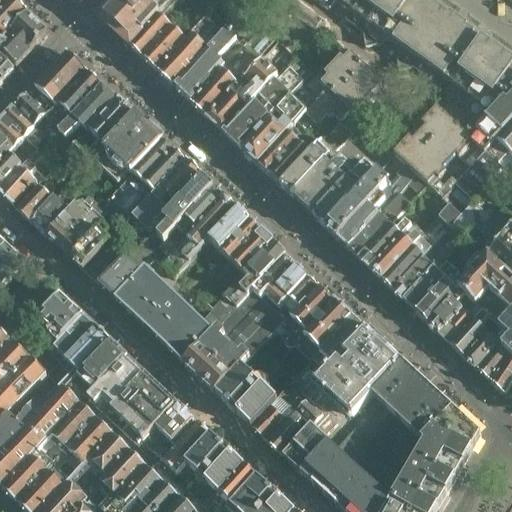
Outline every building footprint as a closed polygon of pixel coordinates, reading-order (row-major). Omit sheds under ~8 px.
[(0,0),(0,17),(13,3),(9,0),(0,0)] [(159,19),(177,0),(119,0),(100,21),(130,50),(158,18),(159,19)] [(325,23),(302,7),(294,0),(276,0),(294,16),(318,33),(326,32),(325,23)] [(364,34),(388,0),(315,0),(330,10),(337,0),(340,0),(354,10),(346,22),(364,34)] [(413,71),(446,24),(449,19),(422,0),(388,0),(364,34),(366,49),(381,47),(389,35),(405,46),(397,58),(399,73),(413,71)] [(48,38),(44,34),(13,3),(0,17),(0,53),(18,71),(48,38)] [(450,123),(497,53),(483,43),(484,41),(480,38),(477,36),(475,38),(467,32),(468,30),(451,17),(449,19),(446,24),(413,71),(414,70),(431,82),(436,75),(445,81),(448,77),(451,79),(455,82),(446,94),(447,94),(449,106),(442,115),(450,123)] [(158,76),(187,44),(159,19),(158,18),(130,50),(144,62),(158,76)] [(175,91),(212,51),(204,43),(215,32),(206,23),(190,39),(191,40),(187,44),(158,76),(174,91),(175,91)] [(208,122),(237,91),(245,82),(262,64),(279,46),(262,31),(229,67),(192,107),(191,107),(208,122)] [(192,107),(229,67),(219,57),(223,53),(225,55),(236,43),(227,35),(212,51),(175,91),(192,107)] [(486,155),(511,128),(511,64),(497,53),(450,123),(486,155)] [(373,98),(384,86),(351,55),(344,62),(341,59),(325,77),(328,80),(322,86),(328,92),(307,115),(317,124),(327,113),(340,125),(351,114),(354,117),(365,106),(368,109),(376,101),(373,98)] [(48,118),(88,76),(68,56),(28,98),(48,118)] [(15,73),(0,59),(0,79),(5,85),(15,73)] [(242,152),(291,99),(299,90),(313,76),(296,59),(282,73),(283,74),(278,80),(225,137),(225,138),(227,138),(235,147),(242,152)] [(225,137),(278,80),(262,64),(245,82),(254,90),(245,99),(237,91),(208,122),(225,137)] [(76,119),(103,90),(88,76),(48,118),(36,130),(26,141),(34,149),(69,113),(76,119)] [(74,151),(81,143),(90,134),(118,104),(103,90),(76,119),(61,134),(67,140),(65,142),(74,151)] [(48,118),(28,98),(16,111),(36,130),(48,118)] [(257,168),(258,169),(307,115),(306,115),(291,99),(242,152),(244,154),(257,168)] [(81,175),(105,151),(135,119),(118,104),(90,134),(100,144),(92,152),(81,143),(74,151),(65,160),(81,175)] [(450,123),(442,115),(437,110),(425,123),(430,127),(413,145),(409,141),(395,156),(407,167),(418,177),(429,188),(440,198),(444,201),(486,155),(450,123)] [(36,130),(16,111),(15,112),(5,123),(25,142),(26,141),(36,130)] [(281,190),(330,136),(317,124),(307,115),(258,169),(259,169),(259,170),(281,190)] [(137,194),(175,155),(164,145),(163,145),(163,144),(160,148),(157,145),(160,141),(136,120),(135,119),(105,151),(109,155),(98,166),(118,185),(129,173),(132,176),(125,183),(137,194)] [(25,142),(5,123),(0,128),(0,139),(14,153),(25,142)] [(326,231),(377,176),(365,165),(355,176),(345,166),(336,175),(331,170),(326,166),(352,136),(340,125),(330,136),(281,190),(297,205),(314,221),(326,231)] [(483,195),(488,189),(488,190),(511,164),(511,128),(486,155),(444,201),(444,202),(451,209),(462,219),(483,196),(483,195)] [(14,153),(0,139),(0,162),(3,165),(9,159),(14,153)] [(134,221),(186,166),(175,155),(137,194),(125,183),(100,209),(60,252),(73,264),(104,231),(97,224),(100,221),(101,222),(107,216),(124,232),(134,221)] [(0,191),(21,170),(9,159),(3,165),(0,167),(0,191)] [(16,212),(38,188),(30,180),(37,173),(30,166),(0,197),(16,212)] [(151,237),(170,216),(161,208),(168,199),(177,208),(203,181),(186,166),(134,221),(151,237)] [(400,197),(409,187),(418,177),(407,167),(389,186),(377,176),(326,231),(348,252),(400,197)] [(429,188),(418,177),(409,187),(420,197),(429,188)] [(186,222),(215,192),(203,181),(177,208),(170,216),(151,237),(163,248),(175,235),(186,223),(186,222)] [(32,226),(53,204),(40,192),(19,215),(32,226)] [(198,233),(226,203),(215,192),(186,222),(186,223),(175,235),(181,241),(184,238),(189,242),(197,233),(198,233)] [(47,240),(70,217),(62,209),(69,202),(62,195),(53,204),(32,226),(47,240)] [(511,222),(483,196),(462,219),(451,231),(463,242),(474,230),(497,252),(491,258),(511,278),(511,222)] [(359,263),(390,229),(398,221),(393,216),(406,202),(400,197),(348,252),(359,263)] [(382,284),(412,251),(422,240),(451,209),(444,202),(444,201),(440,198),(426,213),(433,220),(419,234),(412,238),(406,245),(401,240),(412,229),(407,224),(397,235),(390,229),(359,263),(371,273),(382,284)] [(60,252),(100,209),(94,203),(88,210),(89,211),(86,213),(81,209),(79,212),(77,209),(70,217),(47,240),(60,252)] [(209,245),(239,213),(226,203),(198,233),(197,233),(189,242),(163,269),(176,281),(209,245)] [(393,294),(434,250),(451,231),(462,219),(451,209),(422,240),(427,244),(417,255),(412,251),(382,284),(393,294)] [(275,247),(263,235),(262,236),(251,225),(250,225),(239,213),(209,245),(245,279),(275,247)] [(84,274),(109,248),(115,241),(104,231),(73,264),(84,274)] [(27,266),(0,241),(0,292),(1,293),(27,266)] [(254,293),(287,258),(275,247),(245,279),(211,314),(224,325),(254,293)] [(139,278),(125,264),(109,248),(84,274),(100,289),(115,304),(139,278)] [(404,305),(443,263),(434,255),(437,252),(434,250),(393,294),(404,305)] [(278,289),(297,269),(287,258),(254,293),(276,314),(290,300),(278,289)] [(511,278),(491,258),(458,294),(470,306),(476,311),(491,294),(511,313),(511,278)] [(415,316),(454,274),(443,263),(404,305),(415,316)] [(290,300),(308,280),(297,269),(278,289),(290,300)] [(202,324),(145,272),(139,278),(115,304),(184,368),(224,325),(211,314),(202,324)] [(427,327),(457,295),(451,289),(460,280),(454,274),(415,316),(427,327)] [(301,310),(320,290),(308,280),(290,300),(301,310)] [(307,336),(336,305),(320,290),(301,310),(291,321),(307,336)] [(250,361),(279,330),(282,319),(276,314),(254,293),(224,325),(184,368),(216,397),(250,361)] [(440,338),(462,314),(470,306),(458,294),(457,295),(427,327),(440,338)] [(511,313),(491,294),(476,311),(482,317),(489,323),(501,335),(507,341),(499,349),(511,361),(511,313)] [(59,348),(85,320),(61,298),(40,320),(36,325),(51,340),(58,347),(59,348)] [(319,358),(353,321),(336,305),(307,336),(302,342),(319,358)] [(452,349),(482,317),(476,311),(468,320),(462,314),(440,338),(452,349)] [(465,361),(487,338),(480,332),(489,323),(482,317),(452,349),(465,361)] [(0,465),(55,405),(54,405),(64,394),(67,391),(80,377),(81,378),(111,345),(85,320),(59,348),(58,347),(45,362),(55,371),(47,380),(38,390),(50,400),(42,409),(37,407),(18,427),(10,420),(0,430),(0,465)] [(330,446),(404,367),(353,321),(319,358),(292,387),(308,403),(307,404),(323,419),(313,431),(323,440),(330,446)] [(477,373),(499,349),(507,341),(501,335),(493,344),(487,338),(465,361),(477,373)] [(0,364),(14,349),(0,336),(0,364)] [(90,403),(129,361),(111,345),(81,378),(80,377),(67,391),(85,407),(89,403),(90,403)] [(0,430),(10,420),(38,390),(47,380),(14,349),(0,364),(0,430)] [(490,385),(511,361),(499,349),(477,373),(489,383),(489,384),(490,385)] [(108,420),(147,378),(129,361),(90,403),(108,420)] [(252,431),(272,409),(285,394),(250,361),(216,397),(252,431)] [(505,399),(511,385),(511,361),(490,385),(501,396),(505,399)] [(339,511),(439,511),(469,459),(470,460),(481,439),(405,369),(404,367),(330,446),(321,456),(301,477),(339,511)] [(140,449),(179,407),(147,378),(108,420),(140,449)] [(0,490),(4,494),(81,411),(82,410),(64,394),(54,405),(55,405),(0,465),(0,490)] [(306,437),(296,428),(303,421),(313,431),(323,419),(307,404),(296,416),(268,446),(284,461),(306,437)] [(170,449),(195,422),(179,407),(140,449),(153,461),(168,446),(170,449)] [(268,446),(296,416),(288,409),(285,412),(287,413),(282,418),(272,409),(252,431),(268,446)] [(22,511),(49,511),(115,442),(81,411),(4,494),(22,511)] [(183,469),(211,438),(199,426),(170,456),(168,454),(161,462),(177,476),(183,469)] [(321,456),(314,449),(323,440),(313,431),(306,437),(284,461),(301,477),(321,456)] [(246,470),(211,438),(183,469),(217,501),(246,470)] [(112,511),(148,473),(115,442),(49,511),(112,511)] [(228,511),(229,511),(257,481),(246,470),(217,501),(207,511),(228,511)] [(174,511),(182,504),(148,473),(112,511),(174,511)] [(291,511),(258,481),(257,481),(229,511),(291,511)] [(205,511),(189,496),(182,504),(174,511),(205,511)]
